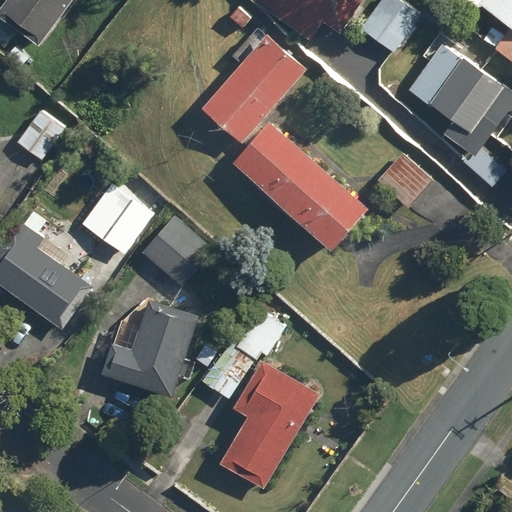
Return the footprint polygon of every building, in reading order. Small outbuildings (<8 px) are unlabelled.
[(7,0),(0,10),(0,14),(42,45),(74,0),(7,0)] [(254,0),(313,39),(325,20),(342,32),(363,0),(254,0)] [(382,0),(363,27),(396,52),(423,16),(401,0),(382,0)] [(486,39),(511,57),(511,0),(471,0),(482,7),(484,4),(511,23),(511,26),(507,34),(494,27),(486,39)] [(232,16),(246,28),(253,18),(240,8),(232,16)] [(205,107),(245,142),(310,68),(271,33),(205,107)] [(7,56),(20,69),(31,58),(18,44),(7,56)] [(458,119),(448,133),(478,155),(511,107),(511,88),(467,56),(464,58),(444,44),(412,88),(458,119)] [(20,141),(45,160),(67,129),(42,111),(20,141)] [(237,161),(336,249),(371,208),(273,121),(237,161)] [(377,178),(408,208),(433,182),(402,152),(377,178)] [(21,201),(28,207),(41,191),(33,185),(21,201)] [(104,235),(125,251),(152,213),(130,197),(104,235)] [(144,252),(183,286),(216,248),(177,214),(144,252)] [(0,250),(0,281),(65,329),(95,286),(16,229),(0,250)] [(104,373),(175,396),(201,315),(152,298),(136,348),(114,341),(104,373)] [(264,308),(244,339),(269,355),(289,324),(264,308)] [(223,463),(267,488),(323,394),(265,360),(237,408),(250,415),(223,463)]
